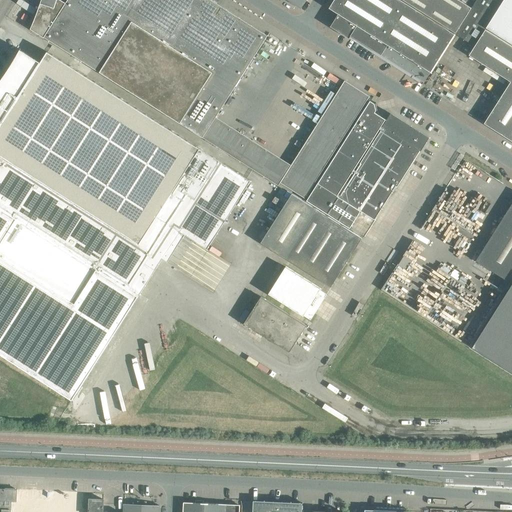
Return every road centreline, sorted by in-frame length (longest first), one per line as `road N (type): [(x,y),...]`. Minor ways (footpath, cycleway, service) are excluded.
road 1 (tertiary): [(0,451),(511,473)]
road 2 (unclassified): [(175,479),(511,497)]
road 3 (unclassified): [(460,134),(304,383)]
road 4 (unclassified): [(304,383),(379,430),(511,429)]
road 5 (unclassified): [(460,134),(304,30)]
road 6 (unclassified): [(0,470),(175,479)]
road 7 (unclassified): [(304,383),(163,294)]
